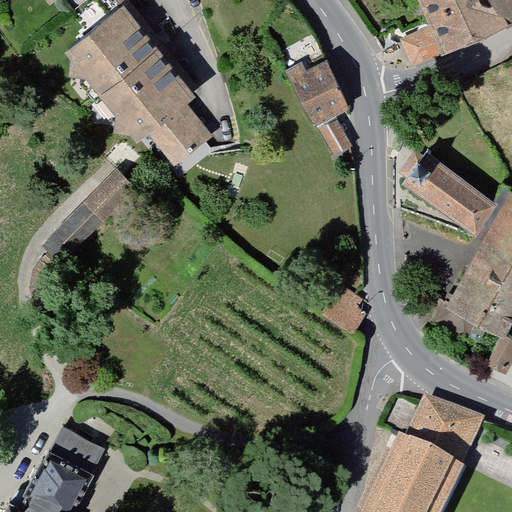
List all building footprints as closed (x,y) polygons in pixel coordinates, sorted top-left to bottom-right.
[(511,0),(419,0),(442,52),(511,19),(511,0)] [(125,2),(59,51),(133,141),(146,132),(177,169),(214,140),(184,106),(201,93),(125,2)] [(303,63),(286,71),(316,126),(350,109),(324,62),(307,70),(303,63)] [(337,120),(318,131),(333,156),(352,145),(337,120)] [(418,148),(395,184),(471,236),(492,200),(418,148)] [(109,173),(87,195),(106,213),(127,191),(109,173)] [(511,336),(506,333),(511,322),(511,193),(449,308),(505,341),(491,364),(510,376),(511,373),(511,336)] [(70,211),(45,236),(67,258),(91,233),(70,211)] [(341,284),(323,314),(355,334),(364,319),(364,300),(341,284)] [(442,511),(484,425),(425,400),(371,511),(442,511)] [(0,511),(65,511),(96,455),(39,427),(0,494),(0,511)]
